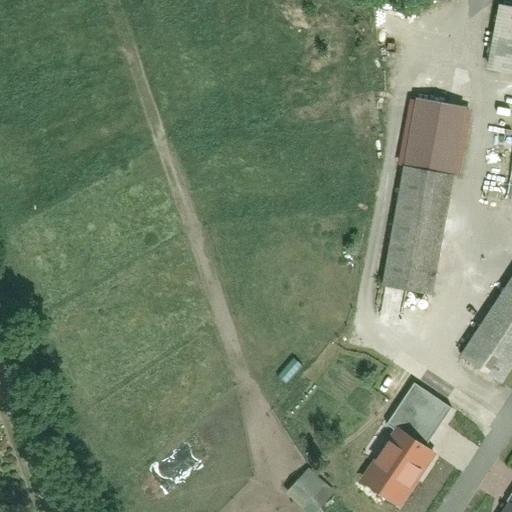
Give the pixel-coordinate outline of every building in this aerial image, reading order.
[(511,0),(502,67),(511,68),(511,0)] [(428,100),(417,162),(466,171),(477,109),(428,100)] [(511,121),(501,181),(511,183),(511,121)] [(466,171),(417,162),(394,289),(443,298),(466,171)] [(511,380),(511,278),(455,363),(502,395),(511,380)] [(454,409),(420,387),(401,416),(436,438),(454,409)] [(400,427),(366,473),(406,502),(440,456),(400,427)] [(304,511),(312,511),(329,496),(305,471),(284,490),(304,511)]
